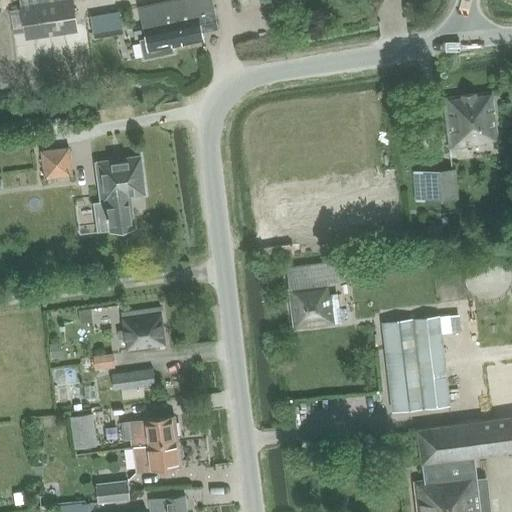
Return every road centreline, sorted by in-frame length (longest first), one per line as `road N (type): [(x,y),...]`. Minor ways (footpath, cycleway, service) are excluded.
road 1 (unclassified): [(253,511),(206,124),(240,84),(465,41)]
road 2 (unknown): [(0,147),(181,119),(219,100)]
